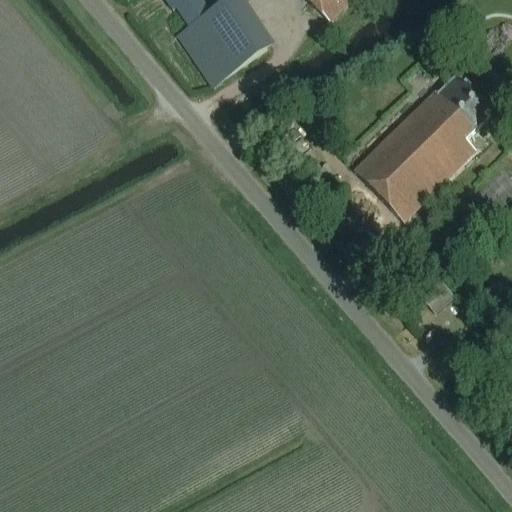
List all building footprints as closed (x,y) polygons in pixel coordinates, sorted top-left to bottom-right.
[(161,0),(171,14),(171,15),(174,13),(175,13),(188,33),(211,17),(199,0),(161,0)] [(303,0),(329,27),(357,0),(303,0)] [(494,118),(457,81),(438,100),(435,97),(354,177),(403,228),(476,157),(465,146),(494,118)] [(426,288),(417,278),(408,288),(417,297),(426,288)] [(440,286),(421,302),(435,319),(454,303),(440,286)] [(495,362),(479,375),(487,385),(503,372),(495,362)]
